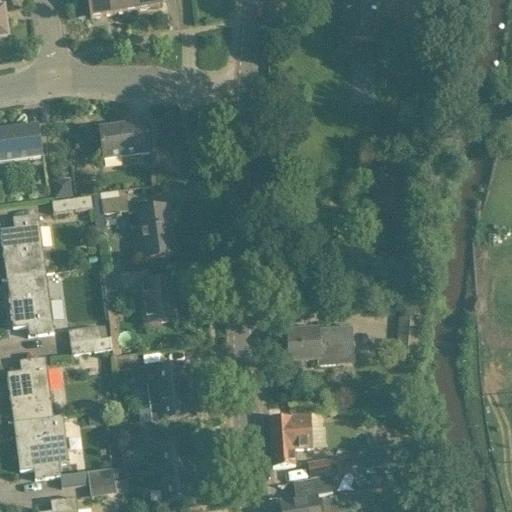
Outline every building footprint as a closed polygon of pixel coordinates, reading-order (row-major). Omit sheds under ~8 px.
[(111,0),(86,0),(90,21),(114,17),(111,0)] [(111,0),(114,17),(138,13),(135,0),(111,0)] [(135,0),(138,13),(162,9),(160,0),(135,0)] [(344,0),(343,43),(378,45),(379,0),(344,0)] [(434,30),(440,30),(442,30),(450,31),(451,1),(432,0),(431,25),(431,30),(434,30)] [(431,30),(431,25),(393,23),(392,40),(434,41),(434,30),(431,30)] [(130,159),(150,156),(146,125),(117,128),(117,125),(115,125),(116,129),(98,131),(103,163),(130,159)] [(0,165),(15,163),(43,160),(38,128),(10,132),(9,128),(8,128),(8,132),(0,133),(0,165)] [(58,183),(54,189),(55,201),(72,198),(70,182),(58,183)] [(105,230),(104,218),(128,215),(127,200),(101,203),(101,196),(93,197),(98,231),(105,230)] [(91,201),(52,206),(54,218),(93,212),(91,201)] [(169,210),(136,214),(142,262),(175,258),(173,240),(170,240),(168,228),(171,227),(169,210)] [(2,282),(2,283),(46,277),(38,218),(20,220),(22,230),(0,233),(7,282),(2,282)] [(143,328),(156,326),(176,323),(170,282),(150,285),(148,274),(103,281),(106,297),(137,292),(143,328)] [(53,337),(46,277),(2,283),(2,284),(7,283),(13,332),(34,329),(36,339),(53,337)] [(310,293),(310,280),(290,279),(290,292),(310,293)] [(398,320),(396,357),(419,359),(421,322),(398,320)] [(68,334),(70,345),(100,341),(99,330),(68,334)] [(336,334),(332,334),(288,336),(289,366),(317,364),(317,371),(338,370),(336,334)] [(100,341),(70,345),(71,359),(111,354),(109,341),(100,342),(100,341)] [(138,372),(140,372),(140,371),(137,357),(114,361),(116,375),(138,372)] [(46,361),(27,364),(28,373),(7,376),(14,425),(53,419),(46,361)] [(162,426),(161,424),(196,419),(194,406),(195,406),(194,405),(192,393),(193,393),(193,392),(192,392),(191,380),(191,379),(190,379),(189,367),(189,366),(154,371),(156,386),(147,388),(152,427),(162,426)] [(63,418),(53,419),(14,425),(8,425),(9,427),(14,426),(20,475),(41,472),(42,482),(61,480),(59,467),(69,466),(63,418)] [(273,471),(296,469),(295,453),(311,452),(310,421),(294,421),(294,420),(269,422),(273,471)] [(126,456),(127,455),(150,453),(148,438),(124,441),(126,456)] [(192,448),(172,450),(155,453),(162,506),(199,501),(199,500),(199,501),(197,488),(197,487),(195,475),(196,475),(196,474),(195,474),(193,462),(194,462),(194,461),(193,461),(192,448)] [(427,457),(434,460),(436,454),(429,452),(427,457)] [(361,460),(359,460),(351,462),(353,475),(363,473),(361,460)] [(308,466),(310,482),(310,483),(329,480),(329,479),(341,477),(338,461),(308,466)] [(89,487),(115,483),(113,472),(88,475),(89,487)] [(281,511),(319,511),(318,500),(322,499),(332,497),(329,480),(310,483),(310,482),(293,485),(296,502),(280,505),(281,511)] [(126,482),(115,483),(89,487),(91,500),(128,495),(126,482)] [(332,497),(322,499),(324,511),(356,511),(353,495),(332,499),(332,497)] [(77,511),(76,501),(52,504),(50,505),(51,511),(77,511)]
